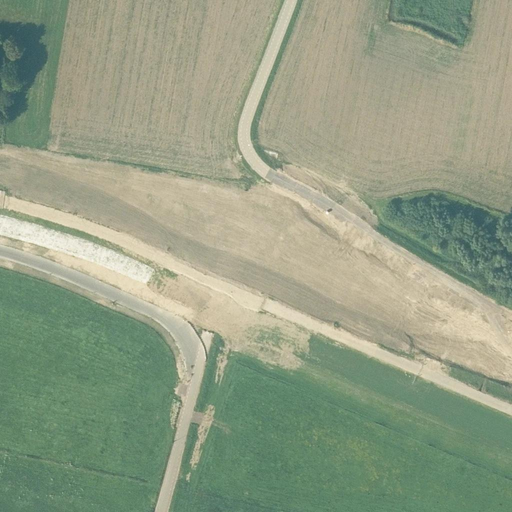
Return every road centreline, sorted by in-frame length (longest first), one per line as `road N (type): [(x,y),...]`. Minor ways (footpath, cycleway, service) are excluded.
road 1 (tertiary): [(159,511),(196,380),(185,335),(163,316),(0,249)]
road 2 (unclassified): [(219,280),(511,406)]
road 3 (track): [(290,0),(244,123),(245,141),(260,165),(341,221)]
road 4 (unclassified): [(219,280),(0,200)]
